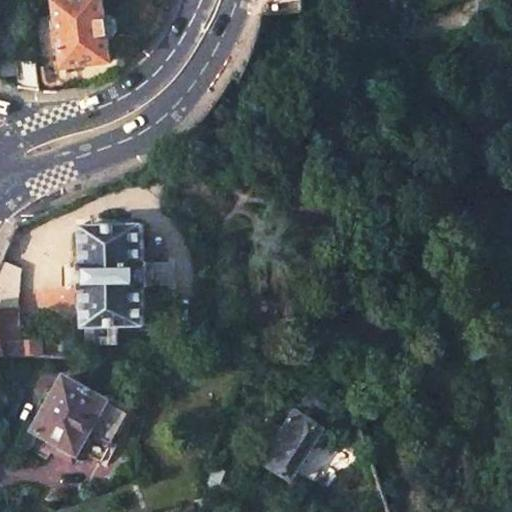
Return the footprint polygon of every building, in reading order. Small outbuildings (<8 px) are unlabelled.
[(62,50),(65,71),(111,65),(108,38),(113,38),(118,32),(116,20),(110,16),(105,17),(102,0),(55,0),(60,33),(58,33),(55,37),(56,43),(60,47),(62,50)] [(39,90),(36,58),(16,61),(19,86),(19,87),(23,87),(26,88),(29,89),(33,89),(36,90),(39,90)] [(143,224),(83,225),(84,263),(81,263),(81,289),(84,289),(85,326),(146,324),(144,287),(147,287),(146,262),(144,262),(143,224)] [(22,268),(1,259),(0,260),(0,354),(44,355),(43,341),(21,343),(19,310),(22,268)] [(471,301),(441,311),(458,364),(488,355),(471,301)] [(107,400),(66,377),(37,429),(58,440),(54,448),(74,459),(81,448),(90,452),(107,422),(98,417),(107,400)] [(293,394),(315,399),(317,388),(299,384),(293,394)] [(282,477),(291,482),(325,425),(296,408),(264,460),(285,473),(282,477)]
